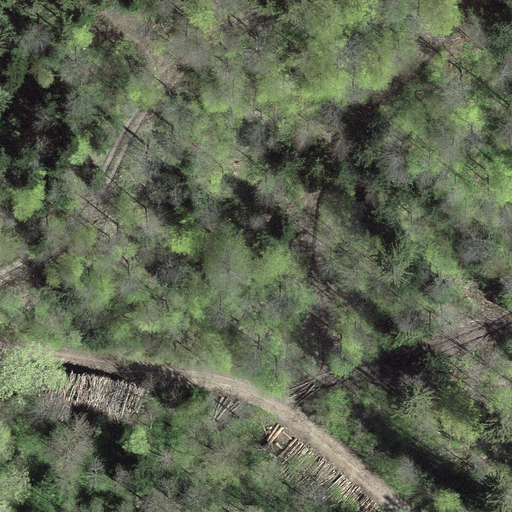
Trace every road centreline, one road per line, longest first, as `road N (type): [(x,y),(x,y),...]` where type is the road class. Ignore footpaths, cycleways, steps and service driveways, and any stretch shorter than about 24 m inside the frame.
road 1 (track): [(0,346),(259,389),(406,511)]
road 2 (track): [(0,283),(56,245),(182,54),(288,0)]
road 3 (track): [(259,389),(280,392),(400,362),(511,312)]
